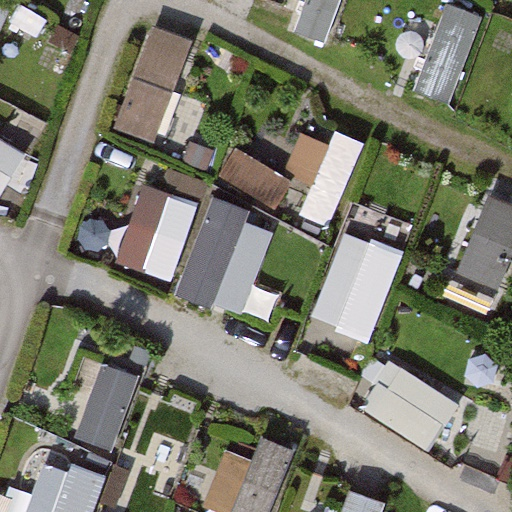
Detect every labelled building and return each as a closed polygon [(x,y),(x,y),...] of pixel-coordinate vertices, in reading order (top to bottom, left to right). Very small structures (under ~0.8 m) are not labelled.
[(0,0),(0,45),(18,0),(0,0)] [(338,38),(350,0),(308,0),(300,26),(338,38)] [(452,0),(420,84),(459,99),(495,8),(475,0),(452,0)] [(206,91),(185,84),(204,30),(161,15),(125,118),(189,141),(206,91)] [(310,117),(295,164),(322,172),(310,211),(341,220),(368,135),(310,117)] [(0,123),(0,199),(3,201),(37,147),(0,123)] [(243,139),(227,170),(284,199),(300,167),(243,139)] [(154,173),(123,255),(177,274),(207,193),(154,173)] [(186,286),(252,310),(286,214),(221,190),(186,286)] [(499,307),(511,264),(511,205),(481,196),(451,292),(499,307)] [(365,199),(322,309),(378,331),(421,220),(365,199)] [(120,444),(152,368),(110,350),(78,427),(120,444)] [(393,355),(370,406),(467,450),(490,399),(393,355)] [(255,417),(217,504),(234,511),(276,511),(308,440),(255,417)] [(55,447),(32,511),(96,511),(113,467),(55,447)] [(387,511),(396,490),(360,476),(345,511),(387,511)]
